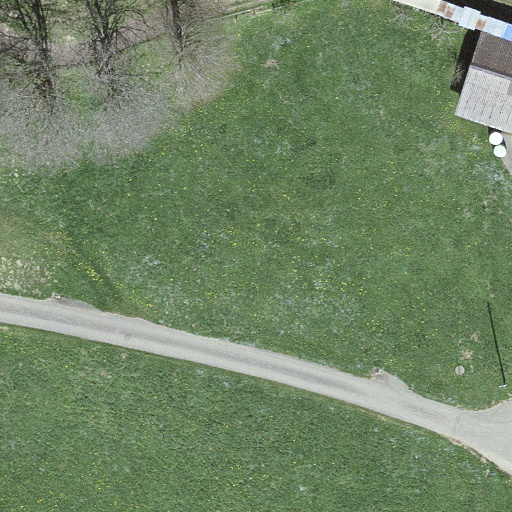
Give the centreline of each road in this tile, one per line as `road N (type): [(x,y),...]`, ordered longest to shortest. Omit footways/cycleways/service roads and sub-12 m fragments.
road 1 (track): [(511,430),(278,367),(0,309)]
road 2 (track): [(0,34),(25,46),(80,49),(245,0)]
